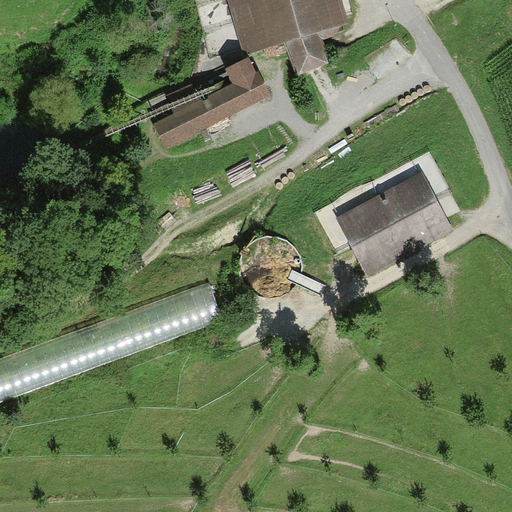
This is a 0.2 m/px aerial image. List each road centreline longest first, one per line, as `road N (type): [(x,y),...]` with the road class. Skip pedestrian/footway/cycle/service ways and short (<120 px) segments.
road 1 (track): [(0,320),(58,309),(102,287),(437,57)]
road 2 (unclassified): [(437,57),(465,98),(511,220)]
